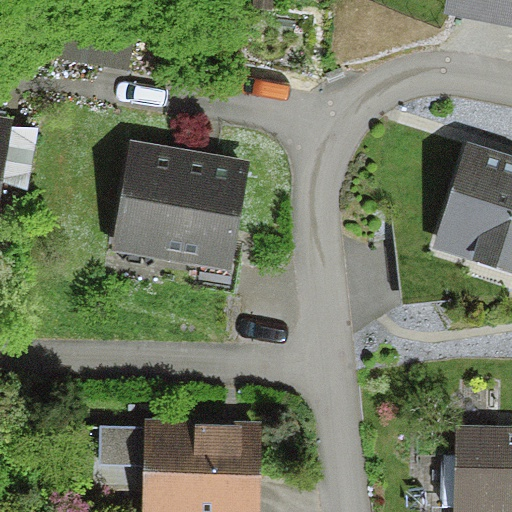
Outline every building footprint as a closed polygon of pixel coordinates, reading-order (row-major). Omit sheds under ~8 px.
[(511,0),(453,0),(453,7),(511,15),(511,0)] [(136,27),(65,15),(58,55),(129,67),(136,27)] [(129,148),(112,245),(175,256),(170,285),(229,295),(234,265),(220,263),(237,167),(129,148)] [(511,165),(464,151),(439,227),(479,239),(473,257),(511,269),(511,266),(511,165)] [(247,511),(250,429),(145,427),(142,511),(247,511)] [(511,511),(511,428),(453,427),(450,511),(511,511)]
